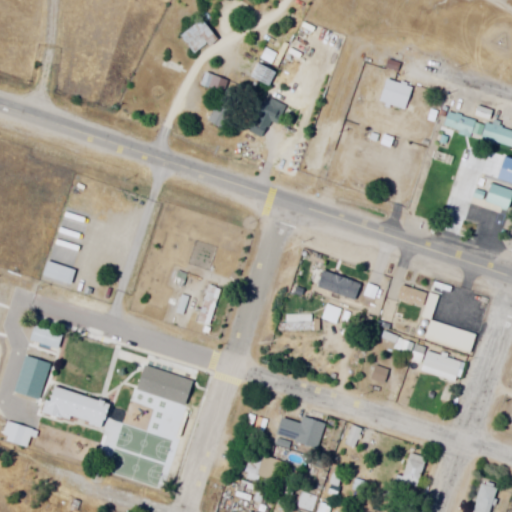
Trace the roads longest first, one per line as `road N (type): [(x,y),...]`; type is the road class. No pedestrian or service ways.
road 1 (secondary): [(511,285),(0,111)]
road 2 (residential): [(511,466),(35,311)]
road 3 (residential): [(177,511),(282,207)]
road 4 (residential): [(432,511),(511,281)]
road 5 (track): [(20,117),(48,61),(52,0)]
